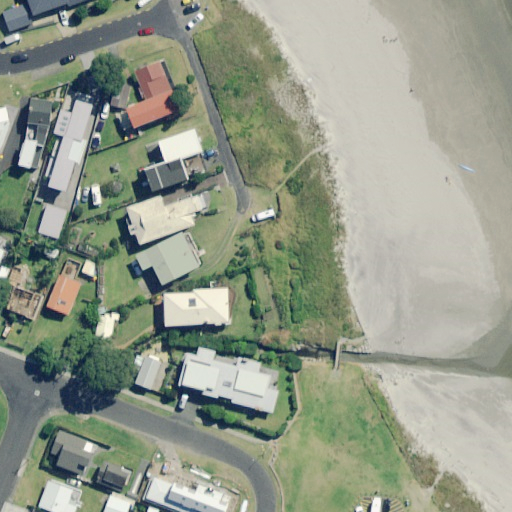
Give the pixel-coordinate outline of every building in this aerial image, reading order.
[(28,0),(33,16),(83,0),(28,0)] [(2,11),(9,34),(33,26),(25,4),(2,11)] [(137,127),(183,110),(176,92),(178,91),(165,60),(134,72),(145,98),(146,97),(147,100),(129,107),(137,127)] [(116,85),(111,105),(126,109),(131,89),(116,85)] [(84,141),(95,104),(79,99),(75,113),(63,109),(56,133),(67,136),(51,186),(69,192),(78,160),(71,158),(77,139),(84,141)] [(31,106),(21,103),(12,141),(26,144),(20,167),(31,170),(37,147),(45,149),(56,107),(32,101),(31,106)] [(0,135),(1,131),(8,134),(12,125),(6,109),(0,110),(0,135)] [(206,150),(198,128),(161,142),(169,162),(148,170),(156,192),(192,178),(185,158),(206,150)] [(142,244),(198,225),(195,217),(199,216),(197,212),(208,208),(203,193),(167,206),(164,195),(129,207),(142,244)] [(60,238),(67,211),(48,206),(41,233),(60,238)] [(202,267),(185,232),(137,257),(144,271),(155,265),(166,286),(202,267)] [(82,243),(76,253),(96,263),(101,252),(82,243)] [(59,252),(47,247),(44,256),(56,260),(59,252)] [(96,265),(85,262),(82,274),(92,277),(96,265)] [(25,272),(13,268),(9,283),(21,287),(25,272)] [(70,315),(83,284),(61,275),(48,306),(70,315)] [(36,320),(45,297),(17,286),(8,310),(36,320)] [(168,327),(232,323),(230,288),(196,290),(196,293),(167,295),(168,327)] [(112,341),(116,320),(100,317),(96,338),(112,341)] [(188,354),(179,386),(276,410),(281,391),(270,389),(273,376),(261,372),(263,364),(241,358),(238,367),(216,361),(218,352),(201,348),(199,356),(188,354)] [(153,390),(163,362),(147,357),(137,384),(153,390)] [(58,432),(49,453),(70,462),(68,467),(82,472),(90,453),(84,450),(87,445),(58,432)] [(123,468),(104,462),(98,478),(103,480),(102,482),(125,490),(130,475),(122,472),(123,468)] [(73,490),(47,481),(44,490),(46,491),(40,509),(48,511),(74,511),(76,508),(67,505),(73,490)] [(175,486),(164,482),(154,508),(163,511),(164,511),(165,510),(175,486)] [(218,511),(225,494),(196,483),(192,492),(175,485),(175,486),(165,510),(169,511),(184,511),(185,511),(218,511)] [(128,511),(132,503),(111,495),(105,511),(128,511)]
